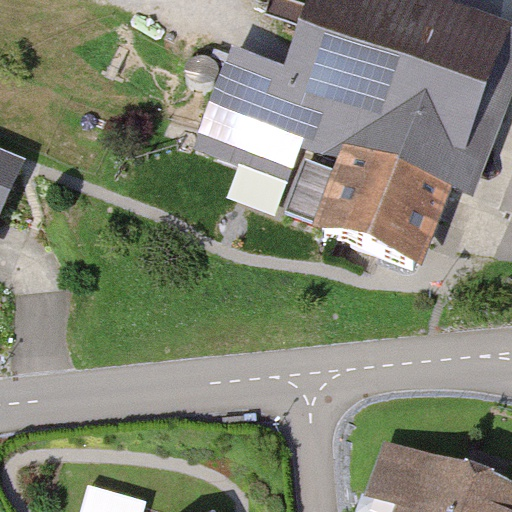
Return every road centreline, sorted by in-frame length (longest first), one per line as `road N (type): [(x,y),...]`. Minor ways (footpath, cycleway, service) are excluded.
road 1 (residential): [(0,415),(316,384)]
road 2 (residential): [(316,384),(511,365)]
road 3 (residential): [(316,384),(324,511)]
